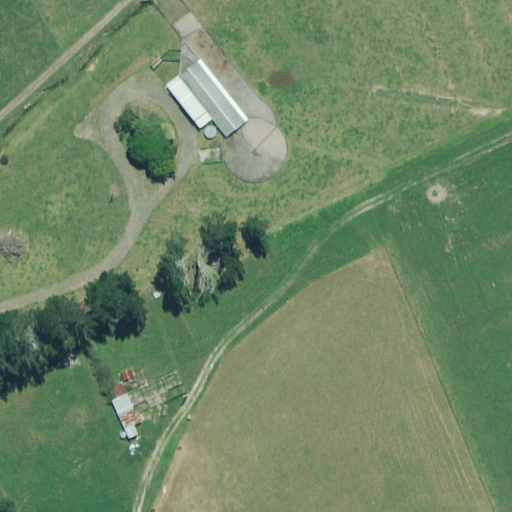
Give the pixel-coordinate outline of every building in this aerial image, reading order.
[(247,120),(200,59),(166,85),(199,128),(212,119),(226,137),(247,120)] [(219,134),(219,132),(219,129),(218,127),(216,125),(214,124),(211,124),(209,124),(207,125),(205,127),(204,129),(203,131),(204,134),(205,136),(206,138),(208,139),(211,139),(213,139),(216,138),(217,136),(219,134)] [(221,148),(199,151),(201,164),(223,162),(221,148)] [(132,365),(120,369),(125,382),(137,377),(132,365)] [(127,393),(111,400),(118,417),(135,410),(127,393)] [(90,450),(80,440),(72,448),(81,458),(90,450)]
